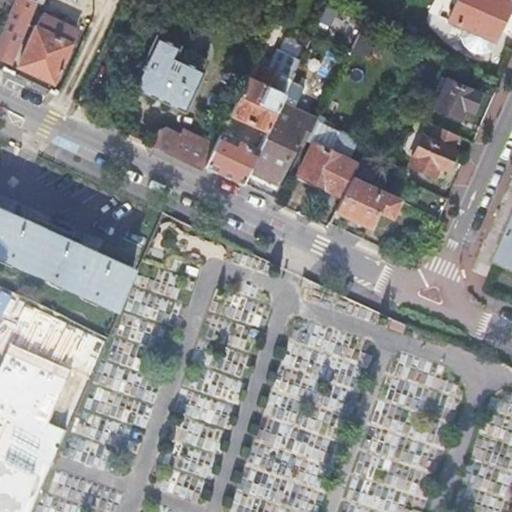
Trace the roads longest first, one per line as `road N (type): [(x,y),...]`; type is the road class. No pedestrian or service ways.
road 1 (residential): [(0,97),(321,244),(378,278)]
road 2 (residential): [(442,266),(511,112)]
road 3 (residential): [(378,278),(405,297),(488,326)]
